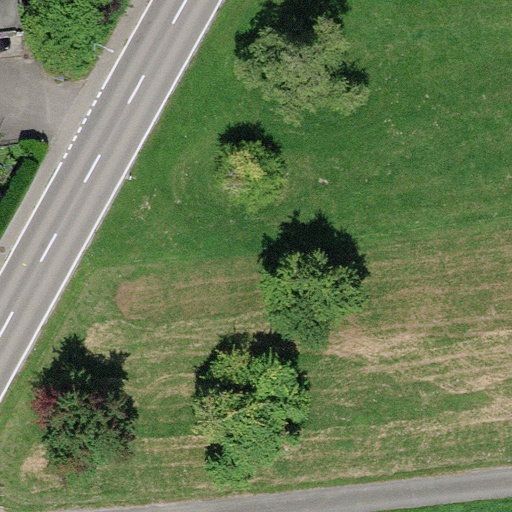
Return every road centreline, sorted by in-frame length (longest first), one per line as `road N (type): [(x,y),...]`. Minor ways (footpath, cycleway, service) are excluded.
road 1 (primary): [(0,344),(190,0)]
road 2 (residential): [(219,511),(511,475)]
